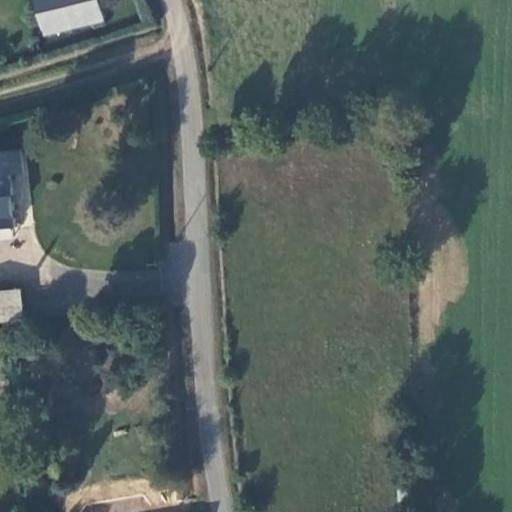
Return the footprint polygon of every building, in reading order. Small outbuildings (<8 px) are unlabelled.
[(109,17),(105,0),(42,0),(50,29),(109,17)] [(0,227),(13,226),(19,226),(16,175),(28,174),(26,151),(0,154),(0,227)] [(13,226),(0,227),(0,238),(14,236),(13,226)] [(0,321),(28,318),(25,289),(0,291),(0,321)] [(0,362),(8,362),(4,332),(0,331),(0,362)] [(27,351),(31,378),(47,377),(42,348),(27,351)] [(413,466),(402,467),(406,503),(416,501),(413,466)]
